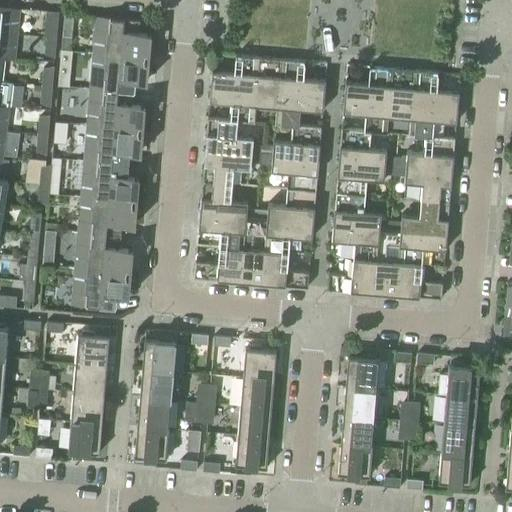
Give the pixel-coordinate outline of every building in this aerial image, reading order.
[(0,7),(0,32),(17,34),(19,9),(0,7)] [(44,36),(46,36),(56,37),(58,12),(46,11),(44,36)] [(95,16),(92,52),(143,57),(151,33),(138,32),(140,20),(95,16)] [(0,56),(14,58),(17,34),(0,32),(0,56)] [(54,57),(56,37),(46,36),(44,54),(54,57)] [(146,82),(143,57),(92,52),(89,88),(133,92),(134,81),(146,82)] [(256,89),(259,57),(235,55),(234,72),(211,70),(210,85),(256,89)] [(14,59),(14,58),(0,56),(0,81),(1,81),(3,58),(14,59)] [(278,91),(281,59),(259,57),(256,89),(253,122),(254,122),(255,105),(276,107),(274,124),(275,124),(278,91)] [(304,61),(281,59),(278,91),(324,95),(325,79),(303,78),(304,61)] [(43,68),(42,85),(51,86),(53,66),(43,68)] [(389,101),(392,68),(369,66),(367,83),(345,81),(344,97),(389,101)] [(411,103),(414,70),(392,68),(389,101),(387,133),(389,116),(409,118),(408,135),(409,135),(411,103)] [(437,72),(414,70),(411,103),(457,107),(458,91),(436,89),(437,72)] [(12,83),(1,81),(0,81),(0,105),(9,106),(12,83)] [(50,106),(51,86),(42,85),(40,102),(48,105),(49,105),(50,106)] [(253,122),(256,89),(210,85),(209,101),(231,103),(230,118),(230,119),(236,120),(236,121),(253,122)] [(132,104),(133,92),(89,88),(86,124),(137,129),(144,105),(132,104)] [(322,111),(324,95),(278,91),(275,124),(292,125),(298,125),(298,124),(300,109),(322,111)] [(387,133),(389,101),(344,97),(342,112),(365,114),(363,130),(363,131),(370,131),(370,132),(387,133)] [(456,122),(457,107),(411,103),(409,135),(425,137),(425,136),(432,136),(433,120),(456,122)] [(0,130),(5,131),(9,106),(0,105),(0,130)] [(39,116),(37,134),(47,135),(49,115),(39,116)] [(235,136),(236,121),(236,120),(230,119),(230,118),(207,117),(205,149),(261,154),(262,145),(252,144),(253,138),(235,136)] [(57,121),(56,138),(66,138),(66,121),(57,121)] [(140,154),(137,129),(86,124),(83,160),(127,164),(128,153),(140,154)] [(321,126),(298,124),(298,125),(292,125),(291,141),(273,139),(273,146),(262,145),(261,154),(318,159),(321,126)] [(369,147),(370,132),(370,131),(363,131),(363,130),(341,128),(338,161),(395,165),(396,156),(385,155),(386,149),(369,147)] [(46,154),(47,135),(37,134),(36,151),(46,154)] [(454,137),(432,136),(425,136),(425,137),(424,152),(406,151),(406,157),(396,156),(395,165),(452,170),(454,137)] [(261,163),(261,154),(205,149),(202,181),(231,184),(232,167),(250,169),(251,162),(261,163)] [(315,191),(318,159),(261,154),(261,163),(271,164),(270,171),(288,172),(286,188),(315,191)] [(126,175),(127,164),(83,160),(80,196),(131,200),(138,176),(126,175)] [(394,175),(395,165),(338,161),(335,193),(365,195),(366,179),(383,180),(384,174),(394,175)] [(41,166),(39,184),(49,184),(51,165),(41,166)] [(449,202),(452,170),(395,165),(394,175),(404,175),(404,182),(421,183),(420,200),(449,202)] [(230,200),(231,184),(202,181),(199,213),(245,217),(256,218),(257,209),(247,208),(247,201),(230,200)] [(47,204),(49,184),(39,184),(38,200),(46,204),(47,204)] [(313,223),(315,191),(286,188),(285,204),(268,203),(267,209),(257,209),(256,218),(267,219),(313,223)] [(363,211),(365,195),(335,193),(333,224),(379,228),(390,229),(390,220),(380,219),(381,213),(363,211)] [(134,225),(131,200),(80,196),(77,232),(121,236),(122,224),(134,225)] [(446,234),(449,202),(420,200),(418,216),(401,214),(400,221),(390,220),(390,229),(401,230),(446,234)] [(30,214),(29,232),(39,233),(41,213),(39,213),(30,214)] [(242,249),(245,217),(199,213),(198,229),(220,231),(219,247),(242,249)] [(261,283),(264,251),(264,250),(252,249),(253,235),(265,236),(267,219),(256,218),(245,217),(242,249),(239,281),(261,283)] [(311,238),(313,223),(267,219),(265,236),(264,250),(264,251),(287,253),(289,236),(311,238)] [(376,260),(379,228),(333,224),(331,240),(354,242),(353,258),(376,260)] [(395,294),(398,262),(398,261),(385,260),(386,246),(399,247),(401,230),(390,229),(379,228),(376,260),(373,293),(395,294)] [(445,250),(446,234),(401,230),(399,247),(398,261),(398,262),(421,264),(422,248),(445,250)] [(37,252),(39,233),(29,232),(27,249),(37,252)] [(120,247),(121,236),(77,232),(74,268),(125,272),(132,248),(120,247)] [(239,281),(242,249),(219,247),(218,263),(195,261),(194,277),(239,281)] [(286,269),(287,253),(264,251),(261,283),(307,287),(309,271),(286,269)] [(373,293),(376,260),(353,258),(351,274),(329,272),(327,289),(373,293)] [(26,263),(25,280),(35,281),(36,261),(26,263)] [(420,280),(421,264),(398,262),(395,294),(441,298),(442,282),(420,280)] [(128,297),(125,272),(74,268),(71,304),(115,308),(116,296),(128,297)] [(33,301),(35,281),(25,280),(23,298),(32,300),(32,301),(33,301)] [(0,301),(16,303),(17,294),(0,293),(0,301)] [(511,305),(510,305),(502,329),(511,329),(511,305)] [(40,320),(24,319),(23,329),(40,330),(40,320)] [(63,322),(46,321),(46,330),(62,332),(63,322)] [(77,333),(75,362),(106,365),(108,335),(93,334),(94,331),(82,330),(82,333),(77,333)] [(208,335),(191,333),(191,343),(207,344),(208,335)] [(230,336),(214,335),(213,345),(229,346),(230,336)] [(144,339),(142,368),(173,371),(175,341),(171,341),(171,338),(160,336),(159,340),(144,339)] [(245,347),(242,377),(273,379),(276,350),(261,348),(261,345),(249,344),(249,347),(245,347)] [(411,352),(395,351),(394,360),(410,362),(411,352)] [(433,354),(417,352),(416,362),(433,363),(433,354)] [(347,356),(345,386),(376,388),(379,359),(374,358),(375,355),(363,354),(362,357),(347,356)] [(103,394),(106,365),(75,362),(72,391),(103,394)] [(447,375),(440,374),(438,394),(445,394),(477,397),(479,367),(464,366),(464,363),(453,362),(452,365),(448,364),(447,375)] [(170,400),(173,371),(142,368),(139,397),(170,400)] [(38,388),(39,374),(30,373),(28,388),(38,388)] [(48,375),(39,374),(38,388),(47,389),(48,375)] [(271,408),(273,379),(242,377),(240,406),(271,408)] [(374,417),(376,388),(345,386),(342,414),(374,417)] [(36,403),(38,388),(28,388),(27,402),(36,403)] [(46,403),(47,389),(38,388),(36,403),(46,403)] [(205,403),(206,388),(197,388),(196,402),(205,403)] [(216,389),(206,388),(205,403),(214,403),(216,389)] [(101,423),(103,394),(72,391),(70,420),(101,423)] [(474,426),(477,397),(445,394),(443,423),(474,426)] [(168,428),(170,400),(139,397),(137,426),(168,428)] [(204,417),(205,403),(196,402),(194,416),(204,417)] [(213,418),(214,403),(205,403),(204,417),(213,418)] [(408,420),(409,406),(400,405),(399,419),(408,420)] [(268,437),(271,408),(240,406),(237,434),(268,437)] [(419,407),(409,406),(408,420),(418,421),(419,407)] [(371,446),(374,417),(342,414),(340,443),(371,446)] [(407,434),(408,420),(399,419),(398,433),(407,434)] [(98,451),(101,423),(70,420),(68,448),(67,448),(67,450),(99,452),(99,451),(98,451)] [(416,435),(418,421),(408,420),(407,434),(416,435)] [(472,454),(474,426),(443,423),(440,452),(472,454)] [(165,456),(168,428),(137,426),(134,454),(133,455),(166,458),(166,456),(165,456)] [(200,448),(201,427),(189,427),(188,447),(200,448)] [(266,465),(268,437),(237,434),(235,462),(234,462),(234,464),(267,467),(267,465),(266,465)] [(369,474),(371,446),(340,443),(338,471),(337,471),(337,473),(354,474),(367,475),(369,476),(370,474),(369,474)] [(13,454),(29,456),(30,446),(13,445),(13,454)] [(35,456),(51,458),(52,448),(36,447),(35,456)] [(469,482),(472,454),(440,452),(438,480),(437,480),(437,481),(470,484),(470,483),(469,482)] [(180,469),(196,470),(197,461),(181,459),(180,469)] [(202,471),(219,472),(219,462),(203,461),(202,471)] [(366,485),(367,475),(354,474),(354,484),(366,485)] [(383,486),(399,487),(400,478),(384,477),(383,486)] [(405,488),(422,489),(423,480),(406,478),(405,488)]
